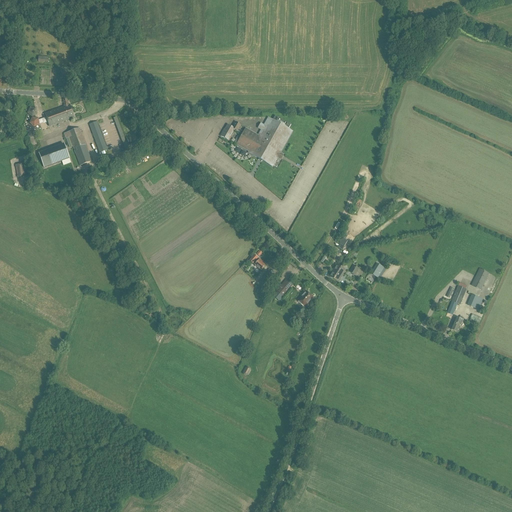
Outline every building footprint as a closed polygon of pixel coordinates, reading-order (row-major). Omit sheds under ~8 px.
[(45,114),(50,126),(74,118),(69,105),(69,106),(67,100),(67,101),(66,99),(63,100),(64,107),(45,114)] [(35,111),(30,110),(28,115),(32,118),(36,116),(35,111)] [(246,129),(237,145),(249,152),(249,153),(273,168),(279,158),(282,160),(284,156),(281,154),(294,132),(289,130),(292,125),(277,116),(274,121),(270,118),(265,126),(262,124),(260,128),(263,130),(259,136),(246,129)] [(38,120),(32,120),(30,125),(34,128),(39,125),(38,120)] [(108,150),(97,122),(89,125),(99,153),(108,150)] [(227,125),(223,132),(221,136),(229,141),(232,137),(231,137),(235,130),(238,131),(241,126),(235,122),(232,128),(227,125)] [(69,137),(80,166),(92,162),(79,129),(64,134),(66,139),(69,137)] [(39,153),(44,168),(70,159),(64,144),(39,153)] [(18,178),(26,176),(24,164),(16,166),(18,178)] [(254,255),(250,261),(253,263),(255,264),(255,265),(261,270),(265,266),(263,264),(264,263),(259,259),(259,260),(257,258),(258,258),(254,255)] [(346,269),(352,259),(349,258),(347,262),(345,261),(342,266),(346,269)] [(336,265),(329,277),(334,280),(341,268),(336,265)] [(355,276),(359,268),(353,265),(349,272),(355,276)] [(252,282),(255,284),(252,287),(257,290),(274,270),(270,266),(261,276),(258,274),(255,278),(252,282)] [(382,270),(377,267),(373,274),(378,277),(382,270)] [(338,282),(345,270),(341,268),(334,280),(338,282)] [(489,274),(480,269),(472,286),(481,291),(489,274)] [(292,285),(286,280),(277,292),(278,293),(274,297),(279,301),(292,285)] [(448,313),(453,315),(458,304),(461,305),(467,290),(458,287),(452,302),(448,313)] [(298,301),(305,307),(313,298),(306,292),(304,294),(304,293),(301,296),(302,296),(298,301)] [(472,295),(468,306),(479,310),(483,300),(472,295)] [(482,319),(472,315),(469,321),(479,325),(482,319)] [(457,318),(456,319),(455,322),(454,321),(452,325),(453,325),(451,330),(458,333),(463,321),(457,318)] [(247,367),(245,368),(243,373),(243,375),(246,376),(248,376),(251,371),(250,369),(247,367)] [(262,387),(276,392),(278,385),(265,381),(262,387)]
